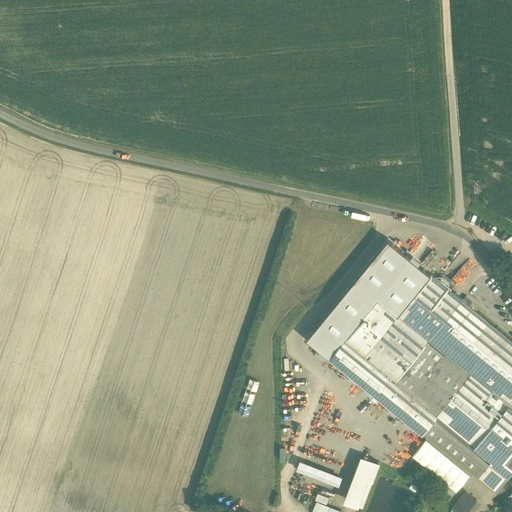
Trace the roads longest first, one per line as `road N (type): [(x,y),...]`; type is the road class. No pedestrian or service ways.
road 1 (unclassified): [(511,289),(466,239),(436,225),(88,148),(0,114)]
road 2 (track): [(466,239),(457,210),(445,0)]
